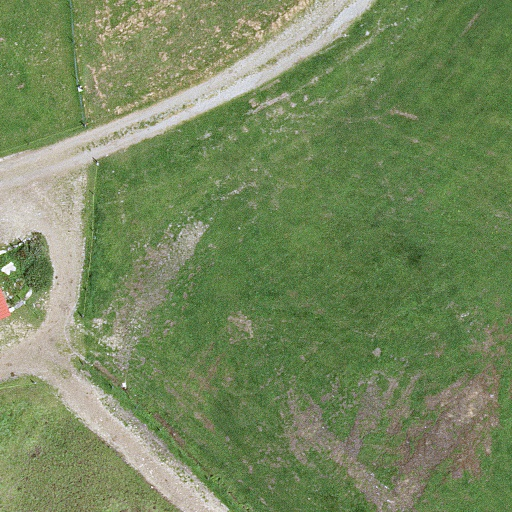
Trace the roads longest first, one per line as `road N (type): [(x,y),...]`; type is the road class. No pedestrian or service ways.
road 1 (track): [(0,177),(269,58),(342,0)]
road 2 (track): [(77,145),(75,230),(50,328),(17,371),(0,379)]
road 3 (track): [(30,354),(91,401),(203,511)]
